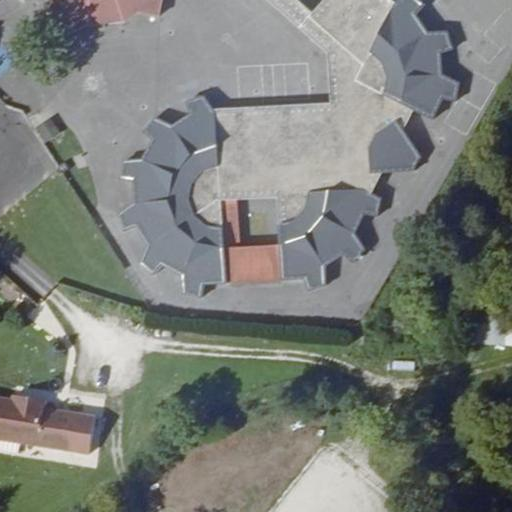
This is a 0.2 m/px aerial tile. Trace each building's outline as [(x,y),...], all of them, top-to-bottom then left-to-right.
[(50,0),(43,11),(58,16),(68,37),(89,28),(92,10),(119,8),(126,23),(138,15),(160,19),(163,0),(50,0)] [(390,0),(326,0),(313,16),(301,30),(329,56),(332,105),(216,112),(205,99),(186,104),(190,116),(173,128),(155,118),(142,134),(153,142),(142,161),(124,162),(120,182),(132,185),(133,206),(118,216),(124,235),(137,231),(148,249),(140,265),(156,278),(164,270),(182,278),(183,297),(202,300),(206,288),(228,286),(282,284),(304,282),(308,295),(328,289),(328,268),(344,258),(354,267),(367,251),(357,236),(366,217),(379,220),(383,200),(373,195),(383,175),(372,176),(369,151),(377,136),(399,122),(405,131),(414,113),(434,123),(445,102),(457,104),(461,85),(444,76),(443,56),(455,51),(448,33),(430,34),(419,18),(426,7),(417,0),(402,0),(395,4),(390,0)] [(268,0),(301,30),(313,16),(295,0),(268,0)] [(42,140),(58,135),(52,119),(37,125),(42,140)] [(416,173),(423,159),(405,131),(399,122),(377,136),(369,151),(372,176),(383,175),(416,173)] [(511,307),(472,306),(471,347),(511,348),(511,307)] [(0,399),(0,440),(69,452),(75,415),(44,410),(45,402),(23,398),(23,403),(13,402),(0,399)]
